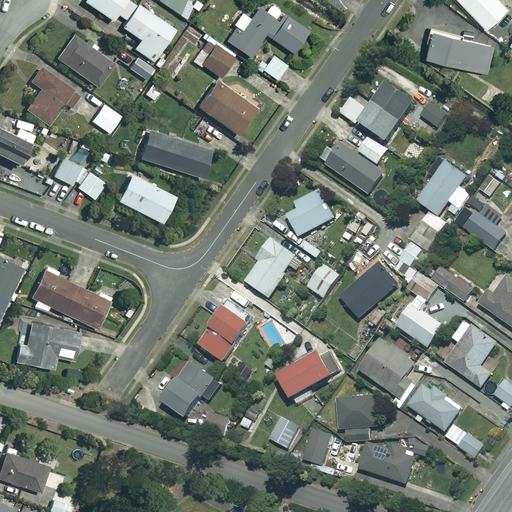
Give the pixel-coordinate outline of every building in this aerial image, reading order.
[(86,0),(85,3),(112,21),(117,14),(127,21),(123,28),(141,40),(135,50),(154,62),(175,31),(129,0),(86,0)] [(159,0),(158,3),(184,14),(189,0),(159,0)] [(509,8),(501,0),(459,0),(488,29),(509,8)] [(310,32),(271,5),(266,13),(259,8),(243,32),(237,27),(227,41),(251,58),(266,35),(295,55),(310,32)] [(493,45),(433,31),(426,57),(487,72),(493,45)] [(115,65),(74,36),(57,59),(98,88),(115,65)] [(234,58),(209,41),(195,61),(221,78),(234,58)] [(288,65),(273,56),(263,70),(278,80),(288,65)] [(154,70),(138,58),(130,69),(147,80),(154,70)] [(78,94),(41,68),(31,83),(41,89),(27,109),(50,125),(65,103),(70,106),(78,94)] [(217,78),(197,109),(247,143),(267,112),(217,78)] [(161,91),(152,84),(145,94),(155,101),(161,91)] [(380,103),(408,123),(420,105),(392,86),(380,103)] [(370,110),(354,99),(343,114),(359,126),(370,110)] [(408,123),(380,103),(364,125),(392,145),(408,123)] [(451,116),(433,104),(424,117),(442,129),(451,116)] [(122,117),(105,105),(88,128),(105,141),(122,117)] [(15,137),(32,145),(36,135),(32,133),(35,126),(22,120),(15,137)] [(32,145),(15,137),(0,130),(0,156),(22,166),(32,145)] [(212,151),(150,131),(141,159),(203,179),(212,151)] [(391,150),(371,139),(362,153),(382,165),(391,150)] [(91,151),(79,145),(71,158),(65,155),(54,176),(72,186),(91,151)] [(339,153),(332,148),(322,162),(373,197),(388,174),(345,145),(339,153)] [(433,211),(445,219),(450,212),(457,216),(475,190),(467,185),(472,177),(443,158),(429,178),(434,181),(420,202),(433,211)] [(511,202),(511,188),(485,168),(477,179),(482,183),(478,188),(507,209),(511,202)] [(106,184),(89,172),(78,189),(95,200),(106,184)] [(177,197),(132,175),(119,202),(163,224),(177,197)] [(338,220),(323,192),(299,204),(303,211),(291,217),(303,239),(338,220)] [(445,219),(433,211),(412,242),(432,255),(453,223),(445,219)] [(511,238),(475,212),(463,229),(499,255),(511,238)] [(300,258),(275,241),(260,262),(263,263),(249,284),(273,299),(300,258)] [(432,255),(412,242),(394,270),(414,283),(432,255)] [(13,259),(0,253),(0,320),(25,269),(11,263),(13,259)] [(403,286),(384,264),(344,298),(363,320),(403,286)] [(343,277),(327,266),(311,288),(327,300),(343,277)] [(111,302),(45,271),(32,298),(38,301),(36,307),(48,313),(51,307),(98,329),(111,302)] [(444,289),(423,274),(412,291),(421,298),(400,328),(432,350),(447,328),(427,313),(444,289)] [(479,290),(458,277),(450,289),(471,302),(479,290)] [(511,279),(510,278),(497,295),(491,291),(481,305),(511,326),(511,279)] [(227,364),(253,327),(227,309),(201,346),(227,364)] [(462,345),(475,327),(468,322),(455,340),(462,345)] [(79,333),(32,323),(27,346),(20,344),(16,362),(53,370),(56,357),(73,361),(79,333)] [(475,327),(462,345),(449,364),(484,390),(495,375),(483,367),(499,344),(475,327)] [(419,365),(384,341),(363,372),(398,396),(419,365)] [(322,358),(320,355),(279,378),(293,403),(334,380),(333,377),(342,372),(331,353),(322,358)] [(218,382),(193,364),(180,383),(177,381),(163,401),(191,420),(218,382)] [(511,411),(511,382),(508,380),(498,397),(508,403),(505,408),(511,412),(511,411)] [(447,402),(425,387),(411,407),(449,433),(466,409),(450,398),(447,402)] [(380,429),(377,397),(338,400),(341,432),(347,431),(348,444),(372,442),(371,429),(380,429)] [(233,420),(213,414),(207,432),(227,438),(233,420)] [(302,428),(283,417),(271,438),(291,449),(302,428)] [(487,447),(457,424),(448,437),(478,459),(487,447)] [(335,437),(314,430),(303,461),(324,468),(335,437)] [(391,451),(368,444),(359,471),(408,487),(417,459),(407,456),(409,450),(393,445),(391,451)] [(418,444),(415,455),(428,459),(432,448),(418,444)] [(49,467),(6,453),(0,471),(0,479),(40,493),(49,467)] [(300,457),(293,454),(291,461),(298,464),(300,457)] [(15,511),(17,510),(0,503),(0,511),(15,511)]
